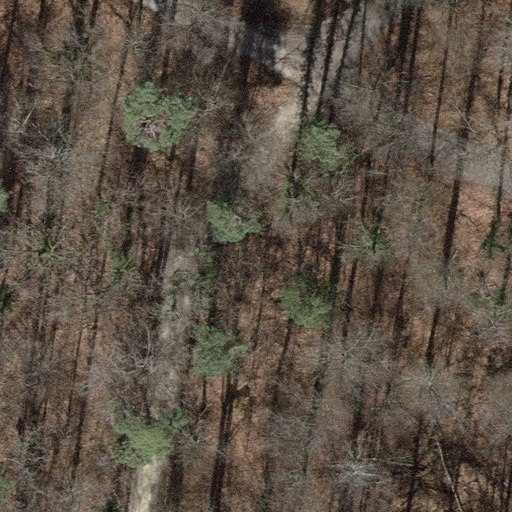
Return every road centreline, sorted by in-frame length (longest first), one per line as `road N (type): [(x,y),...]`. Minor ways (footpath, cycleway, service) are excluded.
road 1 (track): [(144,511),(172,328),(403,119)]
road 2 (track): [(511,45),(403,119),(168,0)]
road 3 (track): [(511,174),(403,119)]
